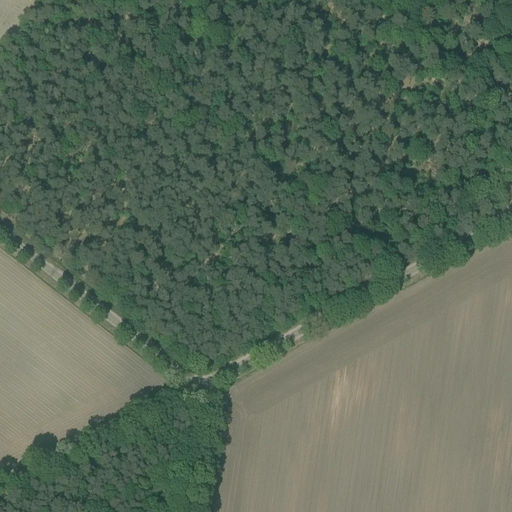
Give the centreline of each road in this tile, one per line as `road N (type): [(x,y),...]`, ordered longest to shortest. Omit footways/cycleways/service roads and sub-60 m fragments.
road 1 (unclassified): [(511,216),(201,385),(0,232)]
road 2 (track): [(0,497),(201,385)]
road 3 (track): [(187,511),(201,385)]
